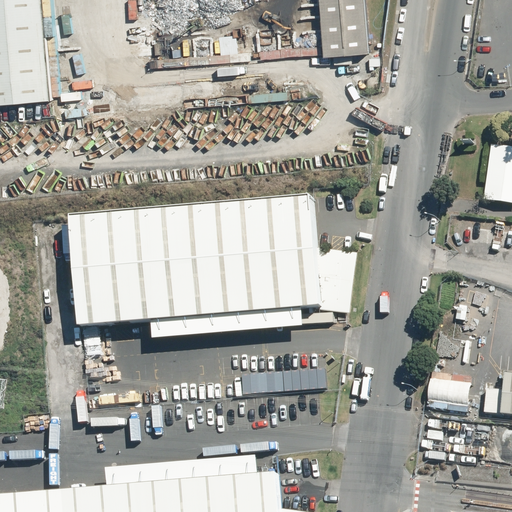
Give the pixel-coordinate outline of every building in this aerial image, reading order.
[(0,0),(0,104),(55,100),(46,0),(0,0)] [(226,0),(147,0),(151,47),(230,42),(226,0)] [(367,0),(322,0),(328,55),(372,51),(367,0)] [(252,51),(242,50),(242,68),(251,68),(252,51)] [(279,50),(268,50),(267,68),(278,68),(279,50)] [(305,52),(295,52),(295,68),(305,68),(305,52)] [(511,148),(494,146),(486,201),(511,204),(511,148)] [(319,195),(76,215),(85,326),(323,306),(323,309),(353,313),(360,255),(358,253),(324,248),(319,195)] [(75,220),(48,221),(48,231),(76,230),(75,220)] [(469,307),(460,306),(459,320),(468,320),(469,307)] [(475,377),(435,372),(430,407),(471,412),(475,377)] [(511,373),(507,373),(506,390),(491,388),(489,413),(511,414),(511,373)] [(16,497),(0,498),(0,511),(307,511),(286,508),(283,475),(245,478),(196,482),(132,487),(69,493),(16,497)]
